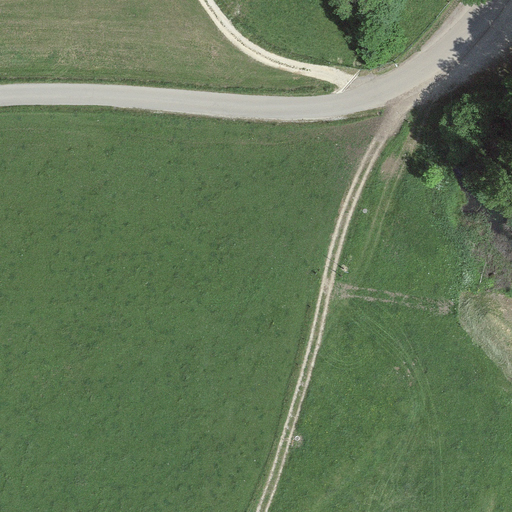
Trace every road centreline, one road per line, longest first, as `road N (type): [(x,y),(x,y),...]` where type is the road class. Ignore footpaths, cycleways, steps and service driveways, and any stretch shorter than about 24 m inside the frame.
road 1 (tertiary): [(0,97),(63,93),(281,110),(356,102),(451,47),(487,0)]
road 2 (track): [(414,75),(339,234),(309,365),(260,511)]
